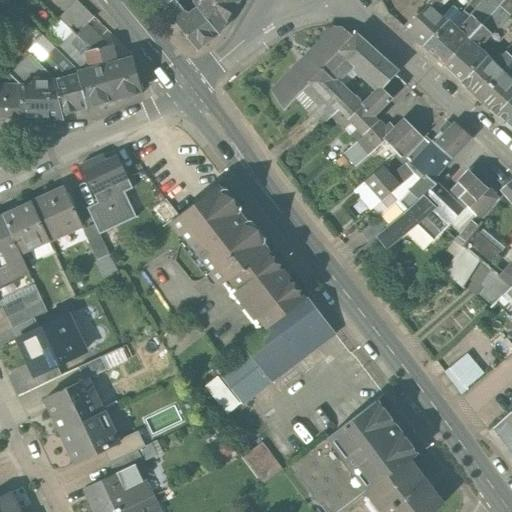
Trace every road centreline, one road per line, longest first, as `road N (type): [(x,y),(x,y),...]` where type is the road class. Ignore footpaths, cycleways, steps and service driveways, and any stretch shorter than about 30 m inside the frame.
road 1 (secondary): [(186,90),(502,504)]
road 2 (residential): [(511,159),(380,37),(352,0)]
road 3 (residential): [(0,179),(186,90)]
